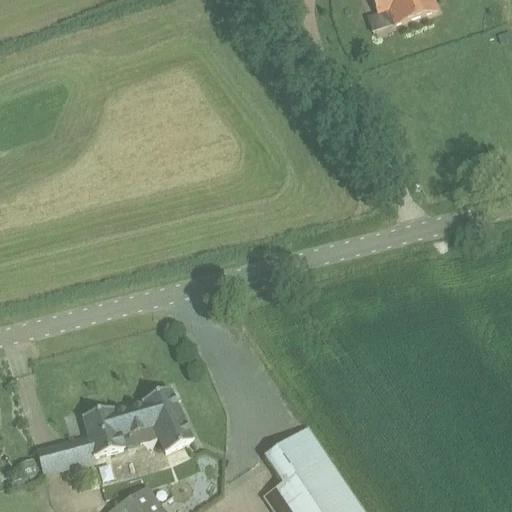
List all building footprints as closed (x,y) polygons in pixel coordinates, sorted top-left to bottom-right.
[(371,0),(377,17),(387,14),(391,29),(437,13),(432,0),(371,0)] [(81,423),(85,437),(92,464),(158,445),(164,458),(193,445),(171,394),(140,407),(81,423)] [(263,460),(282,489),(262,502),(268,511),(363,511),(308,429),(263,460)] [(85,437),(36,450),(43,475),(92,464),(85,437)] [(161,511),(148,492),(116,511),(161,511)]
